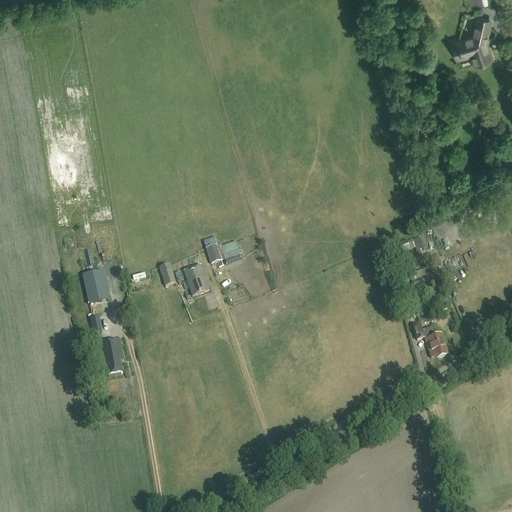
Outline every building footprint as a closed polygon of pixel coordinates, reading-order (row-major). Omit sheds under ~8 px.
[(468,0),(470,9),(490,5),(488,0),(468,0)] [(474,36),(455,41),(455,42),(456,42),(460,57),(457,58),(472,54),(475,63),(476,63),(475,63),(490,58),(491,59),(485,40),(490,20),(478,17),(474,36)] [(419,238),(412,240),(417,253),(423,251),(419,238)] [(206,250),(211,266),(225,261),(227,267),(243,262),(236,243),(222,248),(222,245),(218,246),(215,239),(204,242),(206,250)] [(391,248),(394,258),(411,252),(407,242),(391,248)] [(159,269),(165,288),(176,284),(170,266),(159,269)] [(193,297),(209,291),(200,266),(184,272),(193,297)] [(417,294),(439,285),(434,274),(430,276),(427,269),(409,276),(417,294)] [(148,273),(136,276),(137,282),(149,278),(148,273)] [(95,338),(110,335),(106,316),(91,319),(95,338)] [(437,359),(446,356),(444,349),(446,348),(441,335),(435,337),(432,328),(422,331),(420,326),(413,328),(417,341),(424,339),(431,359),(437,357),(437,359)] [(124,361),(120,341),(99,344),(103,365),(107,365),(109,376),(122,373),(120,362),(124,361)]
